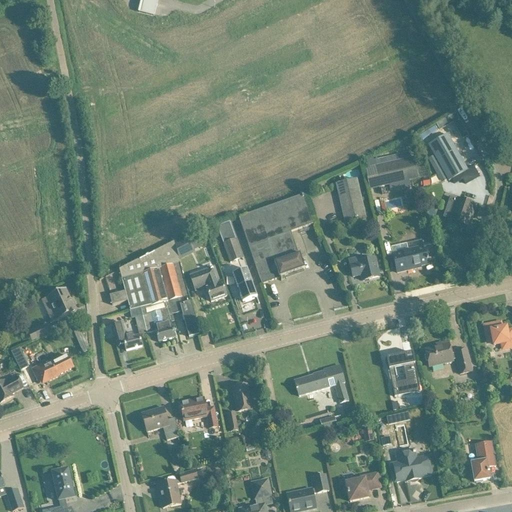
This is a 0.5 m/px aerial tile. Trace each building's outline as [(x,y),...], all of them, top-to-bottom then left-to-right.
[(467,171),(447,136),(429,146),(449,182),(460,175),(467,171)] [(434,157),(428,160),(437,176),(443,172),(434,157)] [(372,159),(363,162),(370,190),(379,189),(419,179),(414,159),(394,163),(382,166),(374,168),(372,159)] [(467,171),(460,175),(466,185),(472,181),(467,171)] [(366,220),(357,180),(336,185),(346,224),(366,220)] [(280,278),(305,270),(300,255),(298,255),(291,233),(313,225),(303,197),(239,219),(257,271),(262,285),(280,279),(280,278)] [(448,207),(444,218),(451,220),(450,222),(461,226),(463,227),(463,226),(467,227),(471,217),(472,217),(476,206),(461,201),(451,198),(448,207)] [(187,239),(175,245),(179,260),(194,253),(187,239)] [(244,258),(236,239),(224,245),(231,263),(244,258)] [(426,255),(433,253),(430,242),(423,244),(422,241),(406,245),(408,251),(393,255),(397,274),(417,269),(417,268),(428,265),(427,261),(428,261),(428,259),(427,259),(426,255)] [(199,336),(180,264),(179,260),(175,245),(174,243),(131,264),(119,271),(125,292),(109,296),(112,306),(128,302),(130,311),(141,308),(143,315),(165,309),(165,308),(171,306),(173,315),(182,313),(189,339),(199,336)] [(357,260),(349,262),(350,266),(353,278),(361,276),(362,282),(379,278),(375,259),(358,263),(357,260)] [(205,286),(211,303),(227,297),(222,283),(214,286),(213,283),(215,282),(210,270),(190,277),(195,289),(205,286)] [(234,275),(233,275),(238,290),(243,304),(254,299),(257,298),(247,270),(234,275)] [(77,312),(73,303),(72,304),(66,290),(47,299),(53,312),(48,315),(52,324),(77,312)] [(174,322),(172,315),(173,315),(171,306),(165,308),(165,309),(143,315),(143,317),(146,327),(145,327),(147,334),(147,335),(156,333),(159,343),(175,339),(171,323),(174,322)] [(141,308),(130,311),(132,320),(143,317),(143,315),(141,308)] [(122,324),(113,327),(117,344),(119,348),(124,347),(126,352),(142,348),(139,337),(133,339),(132,333),(125,335),(122,324)] [(488,342),(493,341),(494,346),(502,344),(503,350),(511,348),(511,331),(506,332),(506,329),(502,329),(502,327),(498,328),(498,325),(485,327),(488,342)] [(50,334),(47,326),(32,332),(36,340),(50,334)] [(145,327),(138,329),(140,336),(147,334),(145,327)] [(81,328),(74,332),(76,337),(83,334),(81,328)] [(472,373),(466,350),(455,353),(455,354),(451,355),(448,343),(440,345),(440,348),(425,351),(430,369),(454,363),(453,361),(455,360),(459,376),(472,373)] [(21,348),(11,352),(20,371),(29,367),(21,348)] [(412,354),(387,359),(389,371),(403,368),(406,382),(392,384),(395,398),(420,393),(412,354)] [(41,366),(32,370),(39,384),(47,380),(49,383),(59,378),(58,377),(74,369),(68,357),(62,360),(60,358),(51,362),(41,367),(41,366)] [(339,367),(337,367),(324,371),(324,372),(313,376),(314,378),(308,379),(308,378),(294,382),(296,389),(296,391),(297,391),(299,398),(335,387),(340,405),(349,402),(343,385),(345,384),(339,367)] [(12,396),(23,389),(17,378),(5,384),(4,382),(0,383),(0,404),(13,398),(12,396)] [(232,388),(237,414),(252,411),(250,402),(252,402),(251,394),(249,394),(247,385),(232,388)] [(214,411),(206,413),(204,399),(192,401),(192,402),(181,404),(181,403),(180,404),(184,422),(207,418),(209,430),(217,428),(214,411)] [(142,415),(147,434),(163,429),(167,442),(179,438),(175,419),(167,422),(163,409),(142,415)] [(238,431),(234,413),(227,415),(230,433),(238,431)] [(395,425),(394,417),(387,419),(388,426),(395,425)] [(337,428),(334,418),(320,421),(323,432),(337,428)] [(382,446),(390,443),(389,436),(380,438),(382,446)] [(495,468),(494,461),(491,443),(476,446),(479,463),(471,465),(474,483),(476,483),(477,484),(483,483),(482,482),(489,480),(488,474),(489,474),(489,472),(488,472),(488,469),(495,468)] [(266,458),(271,456),(270,449),(262,451),(263,455),(265,455),(266,458)] [(396,455),(398,464),(391,465),(395,483),(406,481),(407,483),(421,480),(420,478),(431,475),(428,458),(416,460),(415,455),(416,455),(415,452),(414,452),(414,451),(396,455)] [(55,511),(72,511),(71,509),(66,510),(64,501),(74,499),(72,488),(70,482),(71,482),(68,470),(66,471),(66,469),(61,470),(62,472),(52,474),(58,502),(60,502),(61,508),(55,509),(55,511)] [(181,506),(177,486),(197,480),(195,471),(179,476),(181,481),(156,486),(158,495),(160,495),(163,510),(181,506)] [(358,479),(358,482),(346,484),(346,486),(344,487),(345,494),(347,494),(348,495),(350,503),(369,499),(367,491),(370,490),(370,491),(380,489),(377,475),(358,479)] [(314,479),(316,490),(312,491),(312,490),(295,494),(295,495),(287,497),(287,495),(286,496),(289,511),(299,511),(306,511),(307,511),(316,510),(313,495),(317,494),(317,495),(329,492),(325,476),(314,479)] [(265,511),(265,507),(264,505),(264,506),(262,499),(271,497),(268,481),(252,484),(255,500),(256,500),(257,507),(251,508),(252,510),(242,511),(265,511)] [(18,490),(6,494),(12,511),(15,511),(24,509),(18,490)]
